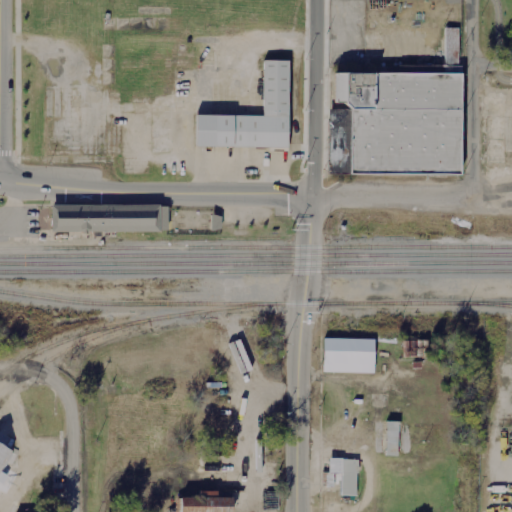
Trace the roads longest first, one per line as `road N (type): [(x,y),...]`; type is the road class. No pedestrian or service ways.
road 1 (primary): [(312,199),(69,191),(0,179)]
road 2 (primary): [(296,511),(312,199)]
road 3 (residential): [(312,199),(315,0)]
road 4 (residential): [(71,511),(66,396),(42,374),(0,371)]
road 5 (residential): [(474,180),(475,0)]
road 6 (residential): [(312,199),(442,201),(474,180)]
